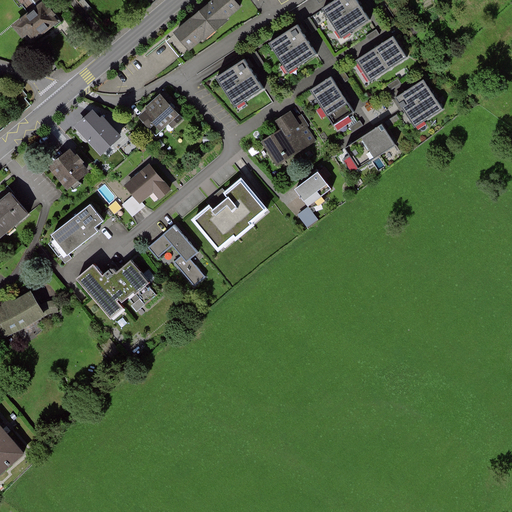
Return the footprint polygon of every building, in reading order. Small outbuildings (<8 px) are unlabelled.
[(48,0),(16,26),(24,35),(27,32),(29,31),(35,38),(53,24),(56,27),(62,22),(51,8),(53,6),(48,0)] [(229,0),(217,0),(176,33),(190,52),(240,13),(229,0)] [(354,0),(341,0),(323,12),(341,39),(369,22),(354,0)] [(315,58),(296,30),(270,47),(288,75),(315,58)] [(393,40),(357,61),(370,82),(405,60),(393,40)] [(245,61),(218,78),(237,107),(263,90),(245,61)] [(311,91),(334,127),(354,113),(347,102),(336,86),(331,78),(311,91)] [(422,83),(398,100),(416,127),(441,110),(422,83)] [(165,98),(144,117),(161,135),(181,117),(165,98)] [(279,132),(263,142),(278,165),(298,152),(296,149),(301,146),(303,148),(315,141),(306,127),(308,125),(302,115),(295,120),(290,112),(277,121),(283,131),(282,132),(279,133),(279,132)] [(92,115),(79,126),(102,152),(119,137),(103,119),(102,121),(99,123),(92,115)] [(362,137),(345,148),(359,169),(396,145),(383,124),(370,132),(362,137)] [(71,153),(54,167),(69,185),(70,184),(74,190),(82,184),(77,178),(86,171),(80,164),(83,161),(78,156),(77,157),(76,158),(71,153)] [(140,174),(128,185),(141,201),(150,194),(156,201),(170,189),(150,167),(140,174)] [(316,174),(296,189),(309,206),(332,189),(319,171),(316,174)] [(219,199),(194,219),(220,250),(268,209),(242,180),(219,199)] [(0,238),(29,214),(7,187),(0,192),(0,238)] [(92,204),(53,234),(56,239),(49,244),(60,257),(66,252),(69,255),(93,236),(100,231),(97,227),(105,221),(92,204)] [(163,235),(148,247),(159,260),(167,253),(166,251),(173,245),(182,255),(174,262),(195,286),(206,277),(191,259),(199,252),(175,224),(163,235)] [(95,264),(78,278),(107,313),(120,302),(119,301),(121,299),(124,302),(129,298),(134,304),(140,299),(145,305),(157,295),(146,282),(154,275),(150,269),(145,273),(133,259),(120,270),(119,268),(113,261),(109,265),(112,268),(104,274),(95,264)] [(0,335),(0,337),(16,330),(15,328),(25,323),(26,324),(44,313),(46,313),(48,313),(50,312),(53,312),(55,311),(57,311),(57,302),(55,302),(52,303),(49,304),(46,305),(42,306),(40,307),(32,293),(15,303),(14,301),(11,302),(7,305),(4,307),(5,309),(0,310),(0,335)] [(0,425),(0,468),(3,471),(24,453),(4,430),(0,425)]
